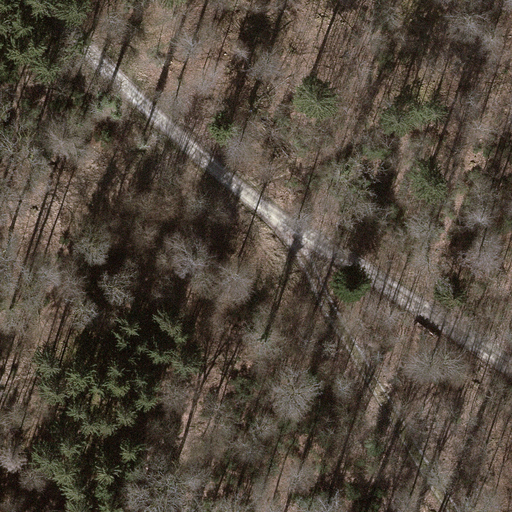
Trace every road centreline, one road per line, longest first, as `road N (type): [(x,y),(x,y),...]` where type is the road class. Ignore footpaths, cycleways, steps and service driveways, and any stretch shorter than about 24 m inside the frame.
road 1 (track): [(37,0),(157,126),(328,250),(511,366)]
road 2 (track): [(297,227),(462,511)]
